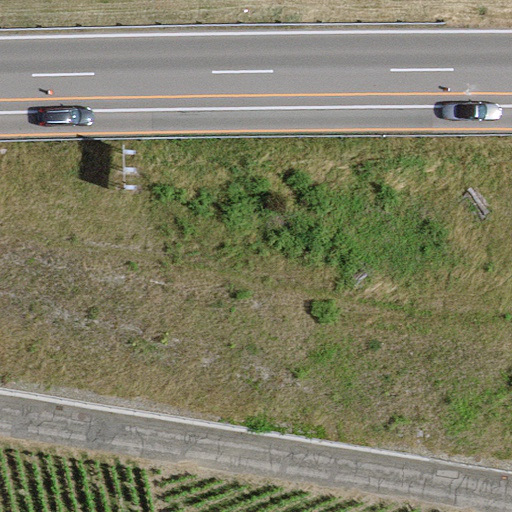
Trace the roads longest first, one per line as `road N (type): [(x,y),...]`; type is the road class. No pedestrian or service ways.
road 1 (unclassified): [(511,494),(0,420)]
road 2 (motorway): [(0,81),(511,70)]
